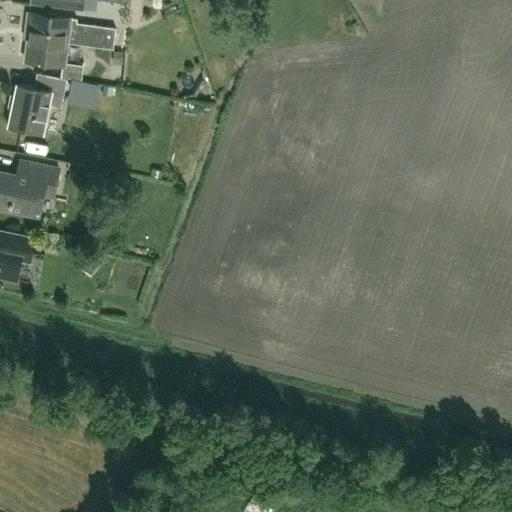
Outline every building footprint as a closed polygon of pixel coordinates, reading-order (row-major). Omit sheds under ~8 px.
[(84,0),(29,0),(29,3),(30,4),(30,3),(83,9),(84,0)] [(27,39),(67,43),(113,48),(115,27),(70,22),(70,17),(28,12),(25,38),(27,39)] [(65,65),(67,43),(27,39),(25,60),(65,65)] [(123,51),(113,51),(113,63),(122,63),(123,51)] [(61,107),(67,79),(36,73),(34,86),(16,83),(16,84),(8,125),(7,126),(44,133),(49,105),(61,107)] [(54,189),(58,166),(28,160),(25,175),(0,169),(0,204),(39,212),(44,187),(54,189)] [(0,275),(17,280),(21,260),(29,261),(35,235),(0,227),(0,275)]
